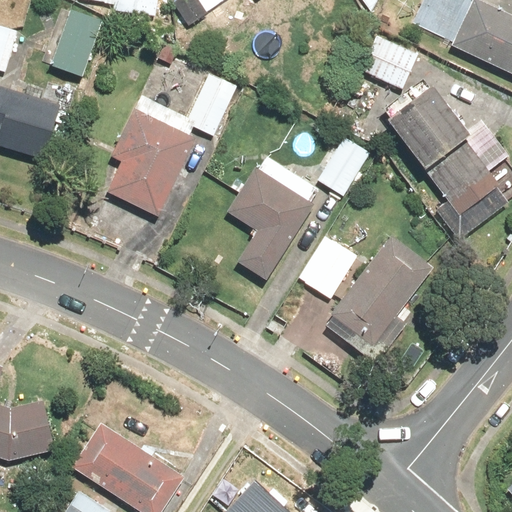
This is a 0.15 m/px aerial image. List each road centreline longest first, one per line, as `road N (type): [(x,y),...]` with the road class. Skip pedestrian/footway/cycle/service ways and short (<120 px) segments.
road 1 (residential): [(0,259),(214,360),(394,486)]
road 2 (residential): [(511,338),(394,486)]
